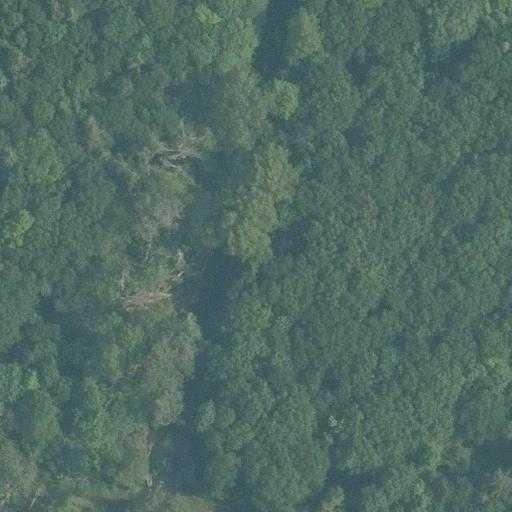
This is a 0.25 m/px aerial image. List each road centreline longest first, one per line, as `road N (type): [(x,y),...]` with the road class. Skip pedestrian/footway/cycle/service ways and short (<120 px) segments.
road 1 (track): [(285,0),(195,352),(192,452),(218,511)]
road 2 (unknown): [(128,0),(95,107),(73,511)]
